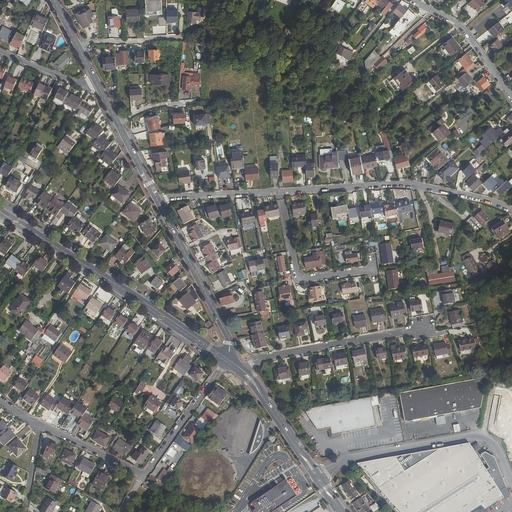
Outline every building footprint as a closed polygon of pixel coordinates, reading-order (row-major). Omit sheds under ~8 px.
[(335,15),(337,16),(345,4),(339,0),(336,0),(332,8),(338,12),(335,15)] [(379,0),(363,0),(358,8),(363,12),(368,5),(367,4),(368,2),(370,3),(374,7),(377,3),(379,0)] [(387,0),(379,0),(377,3),(384,9),(381,13),(384,16),(393,4),(389,1),(387,0)] [(479,0),(472,0),(468,5),(471,8),(471,7),(472,8),(476,12),(484,5),(479,0)] [(510,8),(511,10),(511,0),(507,0),(503,4),(507,10),(510,8)] [(162,1),(144,2),(145,12),(163,11),(162,1)] [(401,19),(407,12),(399,6),(393,13),(401,19)] [(123,18),(122,7),(113,8),(113,15),(109,15),(110,25),(120,25),(119,18),(123,18)] [(193,12),(192,21),(196,22),(197,19),(201,19),(202,7),(197,7),(196,12),(193,12)] [(95,22),(98,20),(97,14),(93,13),(91,9),(87,11),(86,9),(78,13),(80,18),(79,19),(83,27),(88,25),(88,26),(91,25),(91,23),(90,22),(94,20),(95,22)] [(141,18),(140,9),(127,10),(127,22),(132,22),(132,19),(141,18)] [(181,22),(181,9),(168,10),(168,22),(181,22)] [(417,16),(409,10),(407,12),(401,19),(393,29),(400,35),(417,16)] [(31,24),(44,30),(48,20),(35,14),(31,24)] [(167,22),(159,22),(158,30),(167,30),(167,22)] [(30,27),(42,32),(44,30),(31,24),(30,27)] [(493,38),(503,30),(498,24),(488,32),(493,38)] [(417,38),(427,29),(423,25),(417,30),(418,32),(414,35),(417,38)] [(0,36),(9,41),(13,33),(4,27),(0,33),(0,36)] [(17,32),(10,44),(20,49),(25,37),(17,32)] [(50,52),(56,39),(45,35),(39,48),(50,52)] [(454,37),(445,44),(452,55),(462,47),(454,37)] [(489,47),(493,52),(500,45),(497,41),(489,47)] [(452,55),(445,44),(441,46),(449,57),(452,55)] [(500,45),(493,52),(494,54),(502,47),(500,45)] [(119,47),(121,61),(128,60),(127,46),(119,47)] [(353,51),(340,46),(337,53),(350,59),(353,51)] [(159,58),(159,49),(149,50),(149,59),(159,58)] [(139,52),(135,52),(136,63),(146,63),(145,51),(140,52),(140,53),(139,53),(139,52)] [(373,51),(365,61),(366,65),(377,54),(373,51)] [(373,64),(380,57),(377,54),(366,65),(366,70),(373,64)] [(475,65),(466,54),(458,60),(465,68),(467,71),(469,70),(475,65)] [(105,68),(116,67),(116,65),(115,55),(103,56),(105,68)] [(61,67),(68,61),(64,56),(57,62),(61,67)] [(388,61),(382,56),(380,57),(373,64),(378,70),(388,61)] [(327,61),(324,68),(330,71),(333,64),(327,61)] [(202,78),(202,67),(200,67),(199,72),(198,72),(198,77),(191,77),(191,85),(200,85),(200,78),(202,78)] [(403,89),(413,82),(405,70),(391,80),(398,89),(401,86),(403,89)] [(466,87),(474,81),(469,75),(466,72),(462,75),(460,77),(451,83),(451,84),(459,93),(466,87)] [(10,74),(4,91),(10,93),(10,92),(13,93),(18,79),(15,78),(14,77),(14,75),(10,74)] [(164,84),(164,75),(152,74),(151,80),(151,83),(164,84)] [(437,91),(445,85),(437,75),(429,81),(437,91)] [(482,91),(490,84),(484,77),(475,83),(482,91)] [(34,86),(22,81),(19,89),(30,94),(34,86)] [(428,81),(427,82),(434,92),(435,91),(428,81)] [(39,102),(46,88),(39,85),(33,99),(39,102)] [(46,105),(53,91),(46,88),(39,102),(46,105)] [(142,89),(130,89),(130,100),(143,99),(142,89)] [(68,95),(60,91),(54,103),(61,107),(62,106),(68,95)] [(83,102),(83,101),(69,93),(68,95),(62,106),(76,113),(78,109),(83,102)] [(76,113),(75,114),(79,117),(82,113),(89,117),(94,108),(83,102),(78,109),(76,113)] [(195,115),(196,125),(211,123),(210,113),(195,115)] [(147,118),(150,131),(161,128),(161,126),(158,116),(147,118)] [(102,135),(105,130),(101,127),(100,129),(94,125),(88,133),(98,140),(100,137),(102,135)] [(450,134),(443,125),(433,133),(440,142),(446,137),(450,134)] [(481,141),(486,147),(498,136),(502,132),(499,128),(495,132),(491,128),(485,133),(487,135),(481,141)] [(511,128),(510,130),(506,134),(502,137),(505,141),(509,144),(511,141),(511,128)] [(455,130),(452,133),(456,139),(460,136),(455,130)] [(164,144),(162,132),(150,134),(152,146),(164,144)] [(97,141),(98,140),(88,133),(87,134),(97,141)] [(433,133),(431,134),(438,143),(440,142),(433,133)] [(76,143),(66,136),(60,144),(71,151),(76,143)] [(108,148),(112,143),(108,140),(107,142),(100,137),(98,140),(97,141),(94,145),(99,150),(104,153),(108,149),(108,148)] [(509,148),(511,145),(511,141),(509,144),(505,141),(502,137),(500,140),(502,144),(509,148)] [(473,151),(477,155),(485,148),(481,144),(473,151)] [(43,148),(37,145),(30,156),(36,160),(43,148)] [(438,148),(427,158),(437,170),(448,160),(438,148)] [(112,165),(119,156),(115,153),(114,154),(108,149),(104,153),(101,157),(112,165)] [(347,151),(338,152),(339,160),(349,160),(347,151)] [(391,158),(389,151),(388,151),(379,153),(380,161),(391,158)] [(152,154),(152,160),(153,160),(154,163),(156,168),(157,171),(162,170),(162,167),(167,166),(166,158),(168,157),(168,152),(152,154)] [(240,167),(240,168),(245,167),(243,152),(236,153),(231,153),(232,165),(233,168),(240,167)] [(339,160),(338,152),(333,152),(333,155),(321,156),(322,166),(323,167),(327,167),(328,164),(339,163),(339,160)] [(307,165),(307,164),(306,155),(292,156),(293,167),(299,167),(299,165),(307,165)] [(363,170),(378,166),(375,155),(361,157),(363,170)] [(394,160),(397,171),(411,167),(411,165),(406,155),(394,160)] [(352,175),(364,173),(363,170),(361,157),(349,160),(352,175)] [(437,170),(427,158),(425,159),(435,171),(437,170)] [(14,168),(31,178),(36,170),(25,164),(19,160),(18,160),(14,168)] [(2,173),(8,177),(13,168),(2,161),(0,165),(0,172),(1,174),(2,173)] [(205,169),(205,161),(196,162),(197,170),(205,169)] [(217,164),(219,179),(224,178),(227,178),(231,177),(229,162),(217,164)] [(450,163),(456,170),(458,169),(452,162),(450,163)] [(271,177),(279,177),(278,163),(274,163),(270,163),(271,177)] [(450,163),(437,174),(443,181),(445,180),(448,183),(451,180),(449,177),(456,170),(450,163)] [(470,163),(461,171),(468,178),(476,170),(470,163)] [(307,177),(316,177),(315,164),(307,164),(307,165),(307,166),(307,177)] [(115,187),(124,175),(121,173),(119,175),(113,170),(105,179),(115,187)] [(254,181),(260,180),(259,170),(245,171),(246,181),(250,181),(254,181)] [(179,172),(180,183),(187,182),(187,184),(192,183),(190,171),(179,172)] [(283,182),(294,181),(293,171),(282,172),(283,182)] [(482,182),(488,190),(501,180),(495,172),(482,182)] [(473,190),(482,182),(475,175),(466,183),(473,190)] [(7,187),(17,193),(22,184),(12,178),(7,187)] [(501,196),(503,194),(511,186),(507,181),(504,183),(496,191),(501,196)] [(31,186),(24,198),(28,201),(31,197),(35,200),(41,192),(31,186)] [(113,195),(124,203),(131,194),(120,186),(113,195)] [(44,192),(37,202),(42,205),(42,204),(47,208),(48,207),(54,199),(51,197),(44,192)] [(58,214),(60,211),(65,205),(55,198),(54,199),(48,207),(58,214)] [(409,200),(396,202),(396,204),(398,213),(412,210),(409,200)] [(384,206),(383,201),(378,202),(378,203),(375,204),(370,205),(370,206),(370,207),(372,215),(381,213),(385,213),(384,206)] [(60,211),(72,220),(75,215),(79,210),(68,202),(65,205),(60,211)] [(305,202),(298,203),(296,203),(296,202),(291,203),(293,216),(307,213),(305,202)] [(108,208),(102,203),(99,208),(105,212),(108,208)] [(135,221),(142,211),(132,203),(125,213),(135,221)] [(216,205),(215,204),(211,205),(207,206),(207,204),(203,205),(206,216),(209,215),(210,217),(219,215),(216,205)] [(219,215),(222,214),(223,216),(232,214),(229,204),(224,205),(220,206),(220,204),(216,205),(219,215)] [(280,215),(278,204),(264,207),(265,210),(266,218),(272,216),(280,215)] [(385,213),(386,217),(398,213),(396,204),(392,205),(388,206),(388,205),(384,206),(385,213)] [(194,218),(187,205),(177,210),(184,223),(194,218)] [(357,217),(355,207),(348,208),(348,205),(331,207),(333,219),(338,219),(337,214),(348,212),(349,218),(357,217)] [(370,207),(359,209),(361,218),(372,216),(372,215),(370,207)] [(265,210),(257,211),(260,227),(265,226),(265,222),(267,221),(266,218),(265,210)] [(476,235),(485,229),(482,227),(477,222),(478,220),(483,226),(490,219),(481,210),(477,215),(475,213),(465,223),(476,235)] [(256,222),(253,211),(246,212),(246,213),(240,214),(243,225),(256,222)] [(320,228),(317,214),(310,215),(312,229),(320,228)] [(72,220),(67,225),(79,234),(87,223),(75,215),(72,220)] [(141,223),(147,235),(156,230),(150,218),(141,223)] [(453,236),(456,225),(441,222),(438,233),(453,236)] [(502,222),(493,228),(497,235),(500,239),(510,232),(508,229),(507,229),(502,222)] [(194,242),(204,237),(197,224),(189,228),(190,231),(192,234),(191,235),(194,242)] [(100,234),(90,225),(84,233),(94,241),(100,234)] [(331,241),(332,247),(335,247),(332,233),(326,234),(327,238),(325,238),(325,242),(331,241)] [(118,243),(108,234),(102,243),(112,251),(118,243)] [(92,240),(85,238),(77,236),(75,243),(90,247),(92,240)] [(239,238),(225,240),(229,251),(241,248),(239,238)] [(424,248),(422,239),(410,241),(412,250),(424,248)] [(13,245),(5,240),(0,246),(0,250),(6,255),(13,245)] [(166,250),(160,243),(153,250),(159,256),(166,250)] [(204,255),(206,259),(207,259),(214,255),(217,253),(211,243),(202,248),(203,251),(205,255),(204,255)] [(394,263),(391,243),(381,244),(383,264),(394,263)] [(126,264),(135,252),(131,249),(129,252),(123,247),(114,257),(120,263),(122,261),(126,264)] [(321,265),(320,251),(313,252),(313,256),(304,257),(306,267),(321,265)] [(461,258),(463,261),(471,256),(469,253),(461,258)] [(358,262),(357,254),(344,255),(345,263),(358,262)] [(16,270),(21,262),(16,259),(12,255),(7,262),(16,270)] [(207,264),(212,274),(222,269),(214,255),(207,259),(209,263),(207,264)] [(471,256),(463,261),(462,262),(473,279),(481,275),(481,274),(479,270),(480,270),(471,256)] [(43,272),(49,263),(40,257),(34,265),(43,272)] [(150,265),(144,257),(135,264),(141,272),(150,265)] [(247,273),(269,268),(267,258),(245,263),(247,273)] [(491,262),(495,270),(500,268),(495,260),(494,259),(491,262)] [(26,263),(23,261),(21,262),(16,270),(25,277),(30,269),(25,265),(26,263)] [(180,270),(173,262),(166,269),(173,276),(180,270)] [(455,281),(460,280),(455,267),(446,268),(442,269),(443,274),(454,272),(455,281)] [(225,288),(233,284),(225,270),(217,274),(217,275),(225,288)] [(400,289),(397,270),(386,271),(389,290),(400,289)] [(429,286),(455,281),(454,272),(443,274),(437,275),(428,277),(429,286)] [(58,287),(67,273),(57,287),(58,287)] [(68,294),(74,285),(69,280),(70,279),(71,277),(67,273),(58,287),(61,289),(58,293),(61,295),(63,291),(68,294)] [(159,289),(159,288),(162,284),(164,282),(156,277),(151,285),(159,289)] [(187,285),(181,277),(175,282),(174,283),(181,291),(187,285)] [(357,292),(355,283),(341,284),(343,294),(357,292)] [(286,285),(283,286),(280,286),(282,294),(279,295),(280,301),(293,299),(291,284),(286,285)] [(93,293),(81,285),(76,292),(88,301),(93,293)] [(323,300),(321,285),(310,287),(311,296),(310,296),(310,302),(323,300)] [(264,291),(263,288),(257,289),(255,289),(256,293),(259,312),(261,312),(262,316),(270,314),(269,310),(267,311),(266,301),(267,301),(266,295),(265,295),(264,291)] [(456,304),(455,294),(451,294),(451,291),(442,292),(443,301),(445,301),(445,306),(456,304)] [(183,293),(178,298),(187,308),(195,301),(189,293),(186,296),(183,293)] [(21,295),(18,299),(22,302),(19,306),(17,305),(12,312),(20,317),(31,302),(21,295)] [(235,302),(233,295),(232,296),(226,297),(223,298),(221,299),(223,306),(235,302)] [(103,305),(93,298),(87,307),(97,314),(103,305)] [(22,302),(18,299),(10,310),(12,312),(17,305),(19,306),(22,302)] [(423,310),(421,300),(410,302),(412,311),(423,310)] [(406,314),(405,303),(398,304),(399,306),(391,307),(393,319),(401,317),(401,315),(406,314)] [(116,313),(107,307),(102,315),(110,321),(116,313)] [(374,323),(378,322),(378,321),(386,319),(384,309),(372,311),(374,323)] [(462,311),(451,313),(453,325),(454,325),(454,328),(465,326),(462,311)] [(128,319),(120,314),(115,321),(123,326),(128,319)] [(344,322),(342,314),(333,315),(334,323),(344,322)] [(368,326),(366,315),(354,317),(356,328),(368,326)] [(328,325),(326,316),(315,318),(317,326),(328,325)] [(29,320),(24,317),(18,325),(21,328),(18,331),(25,336),(24,337),(30,341),(33,338),(36,340),(43,331),(37,327),(35,330),(31,327),(32,326),(27,323),(29,320)] [(140,327),(131,322),(126,330),(129,332),(130,331),(135,334),(140,327)] [(252,333),(263,332),(261,322),(251,323),(252,333)] [(309,334),(307,322),(295,324),(297,336),(309,334)] [(61,333),(50,325),(44,334),(55,342),(61,333)] [(292,337),(290,326),(279,328),(281,339),(292,337)] [(152,336),(144,330),(136,342),(144,348),(152,336)] [(266,348),(263,332),(252,333),(255,349),(266,348)] [(162,341),(156,337),(150,347),(157,351),(163,342),(162,341)] [(460,341),(461,351),(477,348),(476,339),(460,341)] [(435,344),(436,355),(449,353),(453,352),(451,345),(448,345),(447,342),(435,344)] [(54,355),(57,358),(58,356),(62,359),(61,361),(65,363),(72,352),(61,344),(54,355)] [(430,354),(428,345),(414,348),(416,357),(430,354)] [(405,347),(399,348),(397,348),(396,346),(392,347),(394,360),(407,357),(405,347)] [(154,355),(157,351),(150,347),(147,350),(154,355)] [(164,370),(173,356),(167,353),(169,351),(164,348),(157,359),(162,362),(160,366),(164,370)] [(387,358),(385,348),(377,350),(379,360),(387,358)] [(368,361),(366,350),(353,352),(355,363),(368,361)] [(180,359),(178,358),(172,367),(179,372),(190,356),(187,354),(183,360),(182,361),(180,359)] [(348,364),(346,354),(334,356),(336,367),(348,364)] [(179,372),(185,376),(191,367),(188,365),(189,364),(193,358),(190,356),(179,372)] [(318,371),(333,368),(331,358),(317,361),(318,371)] [(298,364),(301,376),(311,375),(308,362),(305,363),(305,365),(303,365),(303,363),(298,364)] [(11,373),(3,366),(0,369),(0,378),(4,382),(11,373)] [(204,373),(195,367),(190,374),(199,380),(204,373)] [(274,370),(277,384),(291,381),(288,367),(274,370)] [(13,385),(23,392),(28,384),(19,377),(13,385)] [(487,377),(402,392),(407,421),(420,419),(445,414),(481,408),(482,408),(487,377)] [(141,383),(136,391),(140,394),(145,386),(141,383)] [(227,396),(228,394),(216,385),(210,393),(211,394),(216,388),(227,396)] [(220,405),(227,396),(216,388),(211,394),(209,397),(220,405)] [(23,398),(34,406),(40,396),(29,389),(23,398)] [(47,394),(40,404),(47,409),(49,408),(51,409),(53,411),(56,406),(59,403),(47,394)] [(170,397),(166,404),(169,406),(176,396),(173,394),(170,397)] [(152,396),(145,405),(155,413),(162,403),(152,396)] [(333,435),(343,433),(376,427),(371,396),(306,409),(307,413),(307,415),(311,421),(317,429),(331,427),(333,435)] [(109,406),(119,412),(125,403),(116,397),(109,406)] [(184,402),(178,397),(172,405),(179,410),(184,402)] [(68,414),(70,415),(71,413),(76,406),(62,398),(59,403),(56,406),(63,411),(68,414)] [(76,406),(71,413),(76,416),(81,419),(85,413),(86,412),(87,409),(78,403),(76,406)] [(155,413),(145,405),(145,410),(151,414),(155,413)] [(206,411),(202,417),(208,421),(210,422),(214,416),(206,411)] [(218,450),(226,455),(232,456),(239,456),(245,454),(250,450),(254,445),(256,439),(257,433),(256,427),(253,421),(249,416),(244,413),(238,411),(231,411),(225,413),(220,416),(216,421),(213,426),(212,433),(212,439),(215,445),(218,450)] [(85,413),(96,420),(97,419),(86,412),(85,413)] [(80,420),(78,424),(89,431),(96,420),(85,413),(81,419),(80,420)] [(62,426),(68,431),(69,429),(67,426),(74,417),(72,415),(62,426)] [(205,426),(208,421),(202,417),(201,416),(195,425),(195,424),(185,437),(187,439),(205,426)] [(0,431),(1,432),(10,425),(4,418),(0,421),(0,431)] [(151,430),(160,437),(164,431),(166,427),(157,421),(151,430)] [(185,437),(195,424),(193,423),(184,437),(185,437)] [(78,424),(77,425),(88,433),(89,431),(78,424)] [(13,429),(10,425),(1,432),(0,433),(0,435),(7,444),(17,436),(12,430),(13,429)] [(343,437),(343,433),(333,435),(331,427),(317,429),(319,432),(328,431),(330,439),(343,437)] [(100,443),(106,446),(110,437),(98,431),(93,439),(100,443)] [(119,439),(123,433),(120,431),(112,442),(116,444),(113,448),(125,455),(131,446),(119,439)] [(27,449),(18,439),(9,446),(17,457),(27,449)] [(50,442),(47,450),(55,454),(59,447),(50,442)] [(469,443),(357,463),(400,511),(480,511),(504,497),(500,490),(506,487),(494,457),(485,452),(481,455),(490,468),(486,470),(475,452),(472,447),(469,443)] [(472,447),(475,452),(481,448),(478,443),(472,447)] [(187,453),(191,447),(186,444),(182,450),(187,453)] [(151,453),(142,448),(136,459),(145,464),(151,453)] [(230,459),(226,455),(218,450),(212,448),(206,448),(200,449),(194,451),(189,454),(185,459),(181,464),(179,470),(179,476),(179,482),(182,488),(185,494),(189,498),(195,501),(200,503),(207,504),(213,504),(219,502),(224,499),(229,494),(232,489),(235,483),(236,477),(235,471),(233,465),(230,459)] [(55,454),(47,450),(44,456),(49,458),(51,453),(55,455),(55,454)] [(66,450),(62,458),(73,463),(77,456),(66,450)] [(96,465),(85,459),(80,468),(91,474),(96,465)] [(20,469),(11,463),(3,476),(13,482),(15,477),(17,474),(20,469)] [(149,478),(162,487),(174,470),(171,468),(169,471),(164,468),(157,479),(151,475),(149,478)] [(112,477),(100,471),(94,484),(106,490),(112,477)] [(61,479),(54,475),(51,480),(53,481),(48,489),(55,493),(58,488),(61,489),(65,481),(61,479)] [(272,511),(297,495),(286,479),(251,503),(255,509),(252,511),(253,511),(272,511)] [(350,481),(344,485),(346,488),(345,489),(353,498),(359,495),(351,485),(352,484),(350,481)] [(506,487),(500,490),(504,497),(505,498),(510,495),(506,487)] [(18,494),(8,488),(2,498),(11,503),(14,500),(15,498),(16,498),(18,494)] [(362,496),(355,502),(362,511),(370,506),(362,496)] [(41,511),(42,511),(51,511),(54,508),(57,503),(48,498),(41,511)] [(99,511),(102,507),(92,501),(87,511),(89,511),(99,511)] [(381,507),(376,502),(371,506),(375,511),(381,507)]
